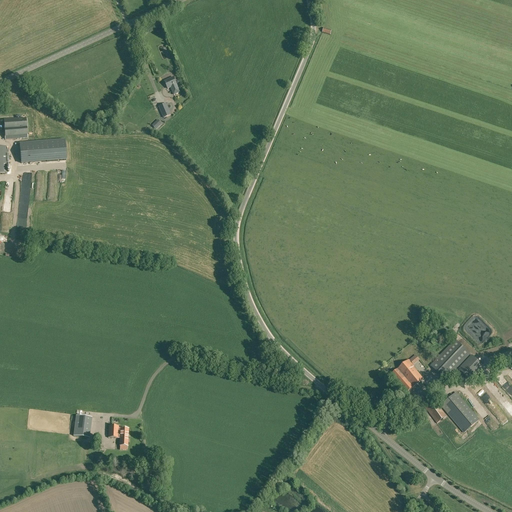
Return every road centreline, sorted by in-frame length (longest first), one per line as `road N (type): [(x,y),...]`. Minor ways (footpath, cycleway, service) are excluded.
road 1 (unclassified): [(333,397),(271,338),(237,250),(239,215),(311,43),(309,0)]
road 2 (residential): [(136,415),(157,373),(180,358),(333,397)]
road 3 (tertiary): [(0,83),(183,0)]
road 4 (unclassified): [(434,477),(333,397)]
